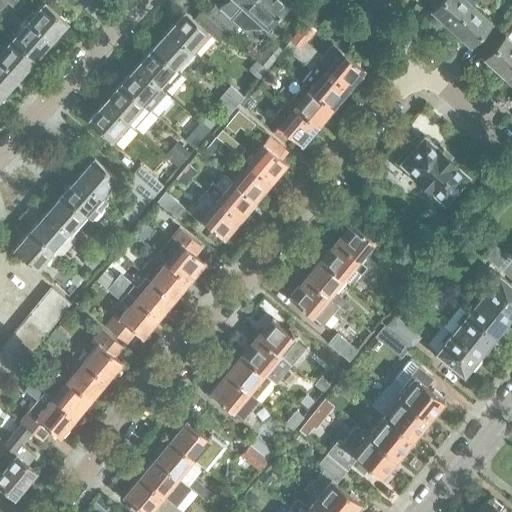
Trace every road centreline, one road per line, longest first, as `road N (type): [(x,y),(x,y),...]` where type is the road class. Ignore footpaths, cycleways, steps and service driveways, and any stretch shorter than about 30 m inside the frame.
road 1 (residential): [(42,511),(416,57)]
road 2 (residential): [(0,166),(144,0)]
road 3 (residential): [(415,511),(511,398)]
road 4 (residential): [(511,152),(416,57)]
